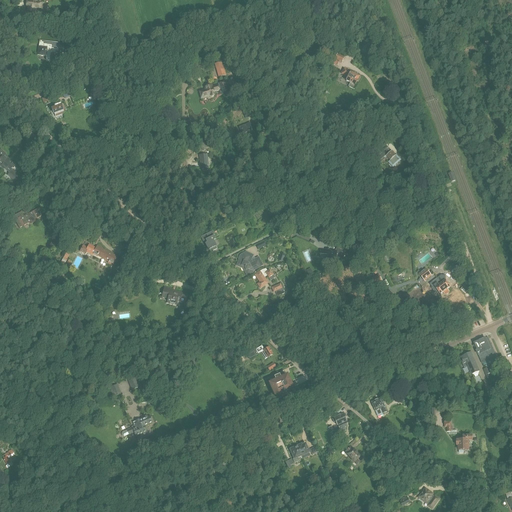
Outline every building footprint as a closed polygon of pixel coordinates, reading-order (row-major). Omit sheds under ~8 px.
[(30,11),(32,12),(34,11),(35,8),(39,8),(42,8),(42,3),(40,3),(40,2),(37,2),(37,0),(28,0),(29,1),(27,0),(26,7),(29,7),(28,11),(30,11)] [(46,56),(46,58),(46,59),(46,60),(47,60),(47,61),(48,61),(49,62),(50,62),(50,61),(51,61),(52,61),(52,60),(53,59),(53,53),(58,53),(60,43),(40,40),(38,55),(46,56)] [(313,55),(313,57),(323,52),(322,52),(321,52),(319,48),(312,51),(314,54),(313,55)] [(330,62),(337,66),(339,61),(342,63),(344,57),(337,54),(335,58),(333,57),(330,62)] [(215,65),(218,76),(225,74),(221,63),(215,65)] [(348,86),(354,90),(356,85),(355,85),(359,77),(351,73),(351,72),(344,68),(341,74),(348,78),(348,79),(346,81),(350,83),(348,86)] [(220,90),(219,84),(212,86),(211,85),(204,87),(205,89),(201,90),(202,93),(200,94),(201,99),(210,96),(212,97),(214,96),(214,95),(214,92),(220,90)] [(73,98),(67,101),(70,106),(76,104),(73,98)] [(53,110),(52,111),(53,113),(54,113),(56,116),(61,114),(66,112),(65,110),(63,105),(61,106),(61,104),(58,105),(55,106),(55,108),(52,109),(53,110)] [(100,113),(100,114),(106,114),(105,106),(97,107),(98,113),(100,113)] [(253,115),(250,108),(245,111),(248,118),(253,115)] [(246,126),(239,129),(245,141),(252,138),(246,126)] [(375,132),(378,138),(390,131),(386,126),(375,132)] [(203,141),(198,146),(203,151),(208,146),(203,141)] [(387,146),(376,157),(381,162),(387,156),(391,160),(390,161),(394,165),(395,166),(401,160),(400,159),(397,155),(396,156),(387,146)] [(0,153),(3,157),(0,159),(0,165),(4,169),(5,168),(9,172),(7,174),(16,182),(18,179),(21,182),(25,178),(22,175),(20,176),(13,169),(16,166),(11,161),(4,155),(6,154),(1,149),(0,150),(0,153)] [(199,156),(201,169),(208,169),(207,155),(199,156)] [(37,172),(40,168),(35,163),(31,166),(37,172)] [(15,220),(19,228),(30,222),(32,224),(36,222),(35,219),(41,216),(38,209),(24,217),(21,212),(12,217),(14,221),(15,220)] [(213,231),(204,236),(206,241),(207,243),(205,244),(208,250),(209,250),(210,252),(217,249),(216,247),(216,246),(213,241),(215,240),(213,236),(215,235),(213,231)] [(266,246),(263,242),(256,246),(258,250),(266,246)] [(108,263),(112,265),(117,257),(112,254),(102,249),(98,247),(97,249),(89,245),(88,247),(83,245),(80,252),(86,255),(87,252),(93,256),(93,255),(108,263)] [(334,260),(335,263),(349,256),(352,255),(337,247),(337,251),(321,249),(320,253),(328,254),(327,259),(329,259),(332,259),(334,260)] [(254,255),(246,252),(240,255),(238,259),(239,260),(237,266),(241,268),(242,266),(244,267),(245,268),(246,270),(244,271),(247,275),(253,272),(252,271),(261,267),(263,266),(259,257),(252,261),(251,260),(254,255)] [(317,266),(313,256),(307,258),(311,269),(317,266)] [(419,274),(425,281),(432,276),(426,268),(419,274)] [(270,281),(275,277),(274,275),(270,269),(267,271),(266,269),(262,270),(259,272),(255,275),(260,282),(258,284),(261,288),(268,283),(265,278),(267,276),(269,278),(270,281)] [(383,282),(379,275),(372,279),(375,285),(383,282)] [(440,282),(434,286),(441,294),(443,292),(445,295),(449,291),(448,289),(450,287),(445,281),(446,278),(445,276),(441,276),(438,279),(440,282)] [(271,288),(273,292),(283,288),(281,283),(271,288)] [(164,287),(162,295),(168,296),(168,299),(167,303),(176,305),(177,302),(184,304),(187,293),(177,291),(175,293),(172,292),(173,289),(164,287)] [(477,351),(482,362),(487,359),(486,357),(488,356),(489,356),(495,353),(488,337),(475,343),(476,345),(474,346),(476,349),(477,349),(478,351),(477,351)] [(262,345),(253,351),(256,355),(261,352),(265,359),(273,354),(269,347),(264,350),(262,345)] [(253,349),(246,353),(250,359),(256,355),(253,351),(253,349)] [(468,367),(472,375),(479,371),(471,352),(461,357),(466,368),(468,367)] [(281,395),(281,396),(289,393),(288,391),(290,390),(290,389),(293,388),(287,375),(280,378),(278,374),(274,376),(276,380),(269,383),(275,395),(278,394),(278,396),(281,395)] [(128,381),(132,390),(139,387),(136,378),(128,381)] [(109,387),(113,397),(121,394),(118,384),(109,387)] [(399,397),(402,403),(408,400),(405,394),(399,397)] [(376,412),(378,417),(383,414),(387,412),(382,399),(372,403),(376,412)] [(339,429),(340,433),(346,431),(344,428),(346,428),(345,426),(347,425),(346,422),(347,421),(345,418),(347,417),(345,414),(343,414),(334,418),(334,419),(332,419),(334,423),(336,422),(337,425),(338,425),(340,429),(339,429)] [(122,436),(124,437),(129,435),(129,434),(134,432),(135,435),(143,432),(143,434),(148,433),(144,425),(152,422),(152,421),(151,418),(150,418),(150,417),(148,417),(147,415),(141,418),(142,419),(133,422),(132,420),(129,422),(132,428),(127,430),(122,432),(122,434),(122,436)] [(451,418),(444,418),(445,422),(444,422),(444,428),(447,428),(447,432),(452,432),(452,430),(453,430),(453,428),(451,428),(451,422),(451,418)] [(149,433),(157,430),(154,422),(146,425),(149,433)] [(459,445),(459,453),(464,453),(463,450),(469,450),(469,445),(470,445),(469,440),(472,440),(472,436),(464,436),(464,440),(457,440),(458,445),(459,445)] [(301,456),(303,459),(307,458),(306,455),(310,454),(305,444),(302,445),(301,445),(297,447),(301,456)] [(299,460),(303,459),(301,456),(297,447),(290,450),(294,459),(293,459),(294,464),(299,461),(299,460)] [(355,461),(357,464),(362,460),(359,457),(360,457),(353,449),(353,450),(350,447),(346,452),(348,454),(348,455),(354,462),(355,461)] [(8,452),(8,453),(3,456),(7,464),(10,462),(9,459),(15,456),(12,450),(8,452)] [(285,462),(288,469),(292,468),(291,465),(294,464),(292,459),(285,462)] [(370,476),(373,480),(380,474),(377,471),(370,476)] [(428,506),(432,509),(440,499),(435,496),(433,495),(433,494),(425,489),(418,499),(423,502),(424,500),(427,503),(427,502),(429,504),(428,506)] [(400,501),(403,506),(410,502),(407,497),(400,501)] [(441,511),(445,507),(440,503),(432,511),(441,511)]
